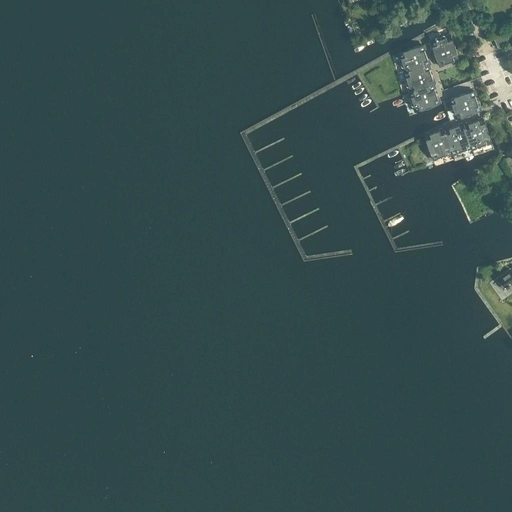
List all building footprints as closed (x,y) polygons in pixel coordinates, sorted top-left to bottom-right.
[(335,0),(326,4),(344,47),(353,43),(335,0)] [(498,49),(502,47),(511,42),(511,31),(494,39),(498,49)] [(454,45),(451,35),(441,39),(449,62),(459,59),(456,51),(455,45),(454,45)] [(449,62),(441,39),(431,42),(435,52),(434,52),(436,58),(439,66),(449,62)] [(409,50),(399,53),(403,63),(426,55),(423,45),(415,48),(415,47),(409,49),(409,50)] [(428,65),(429,65),(426,55),(403,63),(406,72),(428,65)] [(431,74),(428,65),(406,72),(404,73),(408,82),(431,74)] [(408,82),(411,91),(411,92),(433,84),(433,85),(434,84),(431,74),(408,82)] [(413,102),(436,94),(433,85),(433,84),(411,92),(411,91),(409,92),(413,102)] [(453,109),(477,101),(473,91),(472,91),(471,90),(466,92),(467,93),(465,94),(465,93),(460,95),(460,96),(450,99),(453,109)] [(432,106),(440,103),(436,94),(413,102),(416,112),(426,108),(426,109),(432,107),(432,106)] [(477,101),(453,109),(457,119),(467,115),(467,116),(472,114),(472,113),(480,110),(477,101)] [(486,127),(483,119),(473,122),(482,146),(491,142),(488,132),(486,126),(486,127)] [(472,147),(471,147),(472,149),(482,146),(473,122),(464,125),(472,147)] [(464,125),(464,124),(454,127),(462,151),(471,147),(472,147),(464,125)] [(454,127),(445,130),(444,131),(452,152),(452,153),(452,154),(462,151),(454,127)] [(452,152),(444,131),(445,130),(444,129),(434,132),(443,156),(452,153),(452,152)] [(443,156),(434,132),(425,136),(428,144),(427,144),(429,149),(433,159),(443,156)] [(497,280),(504,290),(511,284),(511,270),(497,280)]
